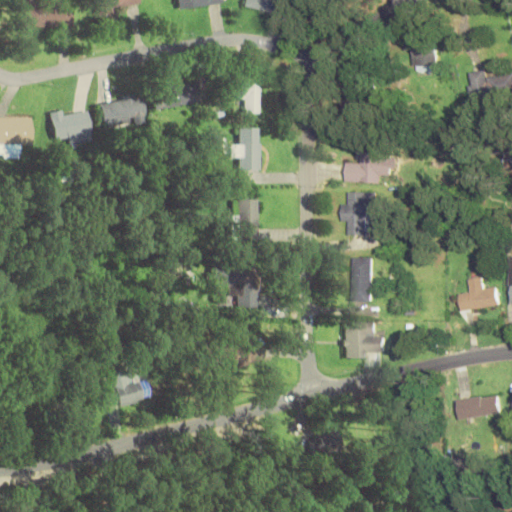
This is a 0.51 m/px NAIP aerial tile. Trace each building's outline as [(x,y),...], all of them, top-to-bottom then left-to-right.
[(139,0),(96,0),(97,21),(119,20),(118,6),(140,6),(139,0)] [(74,27),(74,3),(23,3),(23,27),(74,27)] [(414,37),(414,64),(437,64),(437,37),(414,37)] [(469,72),(472,99),(511,94),(511,74),(487,77),(486,70),(469,72)] [(236,102),(247,102),(247,113),(260,113),(260,79),(236,79),(236,102)] [(383,110),(376,81),(350,87),(357,116),(383,110)] [(200,103),(198,84),(152,89),(154,108),(200,103)] [(101,102),(105,128),(147,121),(143,95),(101,102)] [(94,140),(88,107),(51,113),(55,139),(67,137),(68,144),(94,140)] [(31,116),(0,116),(0,155),(19,155),(19,145),(31,145),(31,116)] [(260,169),(260,127),(239,127),(239,144),(230,144),(230,158),(241,158),(241,169),(260,169)] [(346,181),(382,183),(383,171),(395,171),(396,147),(361,146),(360,162),(347,161),(346,181)] [(376,192),(351,192),(351,202),(342,202),(342,223),(350,223),(350,234),(368,234),(368,221),(376,221),(376,192)] [(258,240),(258,199),(238,199),(238,240),(258,240)] [(354,302),(373,302),(373,257),(354,257),(354,302)] [(235,308),(257,308),(258,268),(214,267),(213,287),(229,287),(228,297),(235,298),(235,308)] [(461,310),(500,305),(497,285),(485,287),(483,276),(468,278),(469,290),(459,291),(461,310)] [(374,322),(345,322),(345,356),(383,356),(383,336),(374,336),(374,322)] [(260,359),(259,338),(216,339),(217,369),(251,368),(251,359),(260,359)] [(103,382),(106,406),(149,400),(145,375),(130,377),(129,369),(110,371),(112,381),(103,382)] [(458,399),(461,419),(502,414),(499,394),(458,399)] [(308,438),(315,462),(346,452),(338,429),(308,438)]
